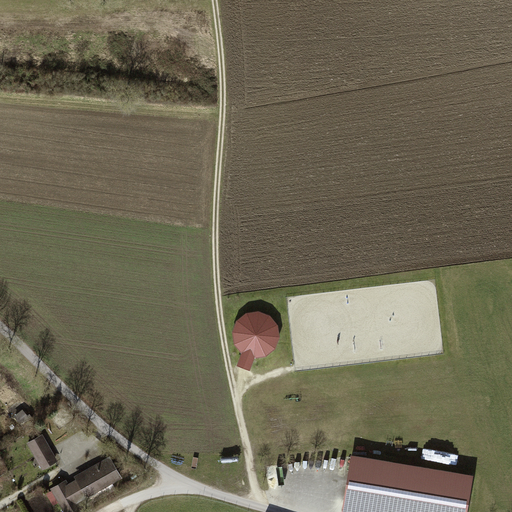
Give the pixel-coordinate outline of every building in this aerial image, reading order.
[(254,357),(266,355),(275,348),(279,338),(278,326),(270,316),(259,312),(247,315),(239,322),(235,332),(236,344),(243,353),(239,364),(250,368),(254,357)] [(43,436),(31,443),(45,467),(57,460),(43,436)] [(466,511),(473,476),(351,455),(341,511),(349,511),(466,511)] [(111,460),(80,479),(91,497),(122,477),(111,460)] [(67,482),(54,489),(67,511),(72,511),(81,507),(67,482)]
